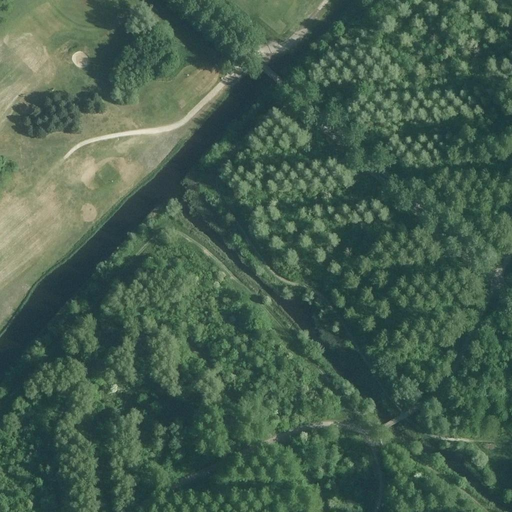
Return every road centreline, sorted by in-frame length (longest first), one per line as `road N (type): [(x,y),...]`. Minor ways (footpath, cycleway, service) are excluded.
road 1 (unknown): [(404,416),(337,307),(263,253),(228,182),(228,170),(379,0)]
road 2 (unknown): [(61,511),(52,423),(120,345),(148,332),(172,333),(194,346),(320,488),(323,511)]
